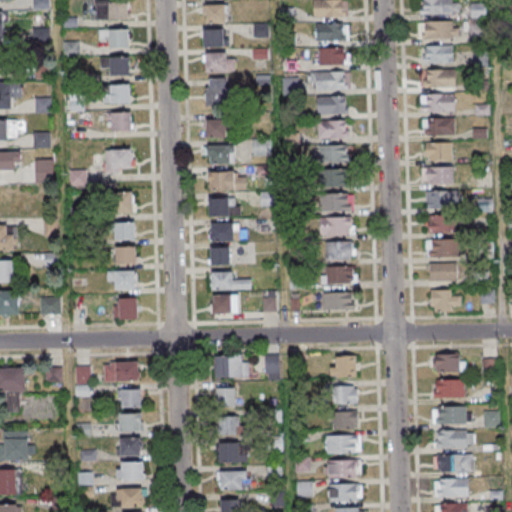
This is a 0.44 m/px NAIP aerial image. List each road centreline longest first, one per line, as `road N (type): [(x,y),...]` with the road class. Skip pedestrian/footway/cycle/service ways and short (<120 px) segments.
road 1 (residential): [(398,511),(380,0)]
road 2 (residential): [(179,511),(163,0)]
road 3 (residential): [(511,330),(0,342)]
